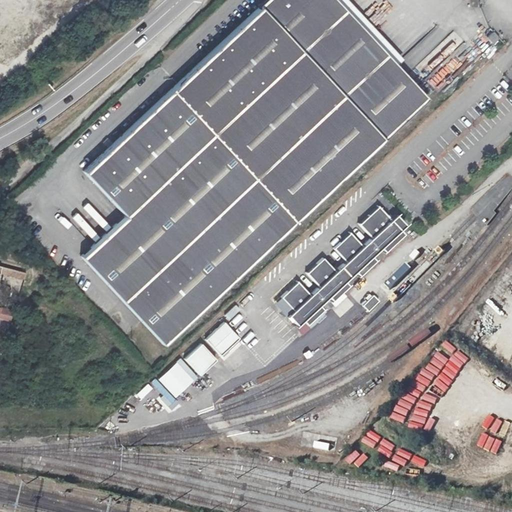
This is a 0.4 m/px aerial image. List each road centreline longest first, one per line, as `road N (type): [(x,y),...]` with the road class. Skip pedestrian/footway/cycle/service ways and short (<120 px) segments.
road 1 (residential): [(511,30),(438,124),(252,292)]
road 2 (primary): [(0,138),(64,97),(180,0)]
